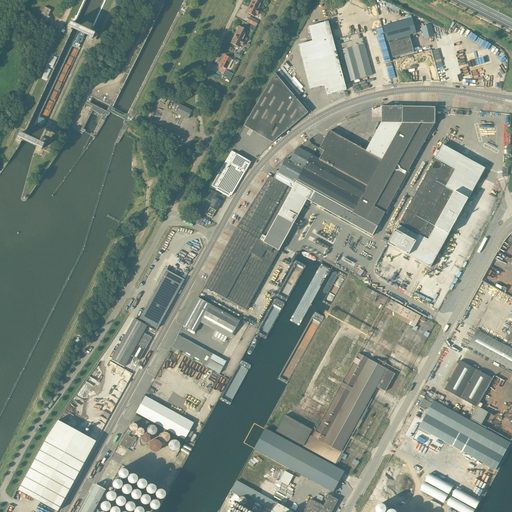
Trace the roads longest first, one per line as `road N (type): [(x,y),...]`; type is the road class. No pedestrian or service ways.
road 1 (unknown): [(201,231),(187,233),(164,259),(106,353),(105,383),(37,499),(23,505),(0,492)]
road 2 (unclassified): [(489,96),(397,90),(322,115),(261,161),(213,238)]
road 3 (unclassified): [(346,511),(511,224)]
road 4 (unclassified): [(0,492),(171,213)]
road 5 (unclassified): [(213,238),(63,511)]
road 6 (unclassified): [(171,213),(285,0)]
